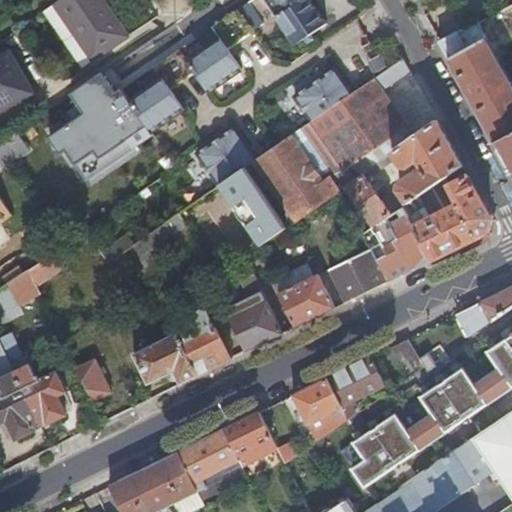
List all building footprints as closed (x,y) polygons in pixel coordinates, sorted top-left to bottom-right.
[(60,0),(43,12),(81,67),(91,61),(92,62),(126,39),(103,4),(100,0),(60,0)] [(265,0),(295,44),(326,23),(310,0),(265,0)] [(245,3),(237,9),(253,31),(261,25),(245,3)] [(195,71),(210,92),(242,69),(228,49),(253,31),(237,9),(212,27),(215,32),(220,38),(201,51),(188,60),(195,71)] [(511,84),(477,21),(439,40),(495,143),(511,134),(511,84)] [(334,57),(354,40),(343,26),(323,43),(334,57)] [(215,32),(197,45),(201,51),(220,38),(215,32)] [(162,78),(169,89),(195,71),(188,60),(180,49),(154,67),(157,72),(162,78)] [(0,107),(4,105),(0,100),(8,95),(13,103),(32,94),(14,57),(4,53),(0,55),(0,107)] [(408,66),(402,57),(372,78),(378,87),(408,66)] [(296,95),(313,120),(354,92),(337,67),(296,95)] [(107,70),(90,82),(103,101),(76,121),(90,141),(100,135),(112,152),(131,140),(136,147),(152,134),(151,132),(129,101),(107,70)] [(143,92),(162,78),(157,72),(138,86),(143,92)] [(169,89),(162,78),(143,92),(129,101),(151,132),(184,109),(169,89)] [(313,120),(342,163),(402,120),(378,87),(372,78),(354,92),(313,120)] [(342,163),(313,120),(299,130),(328,172),(342,163)] [(342,163),(328,172),(339,189),(344,186),(362,173),(366,170),(414,137),(402,120),(342,163)] [(458,159),(438,121),(414,137),(366,170),(371,177),(397,159),(402,165),(407,166),(416,160),(422,168),(400,183),(400,190),(409,202),(417,196),(445,176),(461,164),(458,159)] [(198,152),(220,184),(245,167),(258,158),(236,126),(198,152)] [(328,172),(299,130),(258,158),(245,167),(287,226),(339,189),(328,172)] [(17,133),(0,144),(0,158),(6,167),(12,163),(29,151),(17,133)] [(511,134),(495,143),(503,156),(511,172),(511,134)] [(287,226),(245,167),(220,184),(227,193),(262,243),(287,226)] [(391,214),(362,173),(344,186),(372,228),(388,217),(391,214)] [(450,183),(445,176),(417,196),(424,206),(409,217),(430,259),(486,231),(490,217),(467,174),(450,183)] [(417,196),(409,202),(403,206),(409,217),(424,206),(417,196)] [(0,219),(10,212),(3,201),(0,203),(0,219)] [(409,217),(403,206),(397,210),(404,221),(409,217)] [(180,212),(134,244),(147,272),(194,241),(180,212)] [(386,281),(430,259),(409,217),(404,221),(408,227),(396,234),(388,217),(372,228),(362,235),(369,248),(386,281)] [(348,299),(386,281),(369,248),(330,266),(348,299)] [(60,267),(50,254),(28,269),(36,284),(60,267)] [(308,261),(272,277),(296,325),(336,305),(319,272),(314,274),(308,261)] [(36,284),(28,269),(7,283),(19,303),(40,292),(36,284)] [(224,307),(225,309),(244,350),(282,332),(252,273),(241,279),(249,296),(224,307)] [(475,307),(458,315),(471,337),(499,318),(511,308),(511,288),(489,300),(475,307)] [(193,324),(177,332),(198,374),(231,357),(205,304),(188,313),(193,324)] [(11,332),(0,337),(0,342),(11,363),(24,357),(11,332)] [(198,374),(177,332),(133,354),(148,383),(173,371),(179,383),(198,374)] [(355,470),(367,488),(511,389),(511,334),(506,338),(507,341),(490,352),(502,370),(477,386),(466,369),(448,381),(447,378),(439,384),(441,386),(423,398),(435,415),(410,432),(398,415),(381,426),(380,424),(372,429),(373,432),(356,443),(368,461),(355,470)] [(409,380),(427,368),(428,369),(437,363),(431,354),(422,359),(410,339),(391,349),(409,380)] [(17,437),(41,425),(14,371),(11,363),(0,342),(0,422),(8,419),(17,437)] [(79,360),(75,362),(94,400),(111,391),(92,354),(88,356),(90,361),(82,365),(79,360)] [(373,357),(330,378),(344,407),(347,406),(350,412),(355,409),(353,403),(388,386),(373,357)] [(14,371),(41,425),(67,413),(58,394),(67,390),(57,370),(42,377),(39,373),(36,374),(31,363),(14,371)] [(330,378),(294,396),(318,443),(350,421),(344,407),(330,378)] [(261,412),(225,430),(239,458),(269,443),(272,450),(279,447),(261,412)] [(511,497),(511,412),(473,439),(495,472),(504,485),(511,497)] [(179,453),(199,491),(208,487),(204,479),(240,461),(239,458),(225,430),(179,453)] [(476,485),(495,472),(473,439),(454,452),(476,485)] [(280,449),(287,464),(300,455),(294,443),(280,449)] [(432,511),(476,485),(454,452),(411,481),(412,482),(367,511),(359,511),(349,499),(328,511),(432,511)] [(116,493),(124,511),(156,511),(199,491),(179,453),(112,486),(116,493)] [(248,490),(254,487),(250,479),(244,482),(248,490)] [(108,497),(116,493),(112,486),(104,490),(108,497)]
